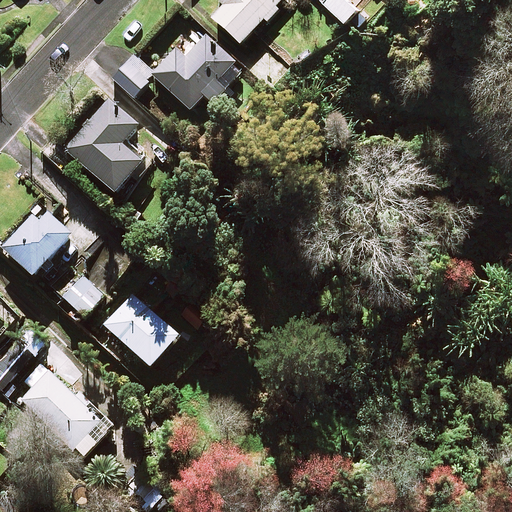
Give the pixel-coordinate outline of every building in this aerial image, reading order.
[(278,12),(275,9),(282,0),(223,0),(219,5),(222,8),(210,21),(238,47),(262,22),(266,25),(278,12)] [(358,11),(345,0),(328,0),(325,5),(346,24),(358,11)] [(199,42),(196,39),(178,58),(175,55),(152,78),(189,114),(202,100),(211,108),(243,75),(204,38),(199,42)] [(289,66),(265,43),(242,67),(267,90),(289,66)] [(138,129),(108,103),(64,152),(114,197),(145,162),(125,144),(138,129)] [(38,223),(32,217),(1,250),(32,279),(71,238),(46,214),(38,223)] [(83,276),(72,263),(49,285),(61,297),(83,276)] [(105,299),(87,280),(64,302),(81,321),(105,299)] [(178,340),(132,296),(103,326),(148,370),(178,340)] [(33,358),(17,342),(0,360),(0,374),(9,383),(33,358)] [(20,401),(72,453),(78,459),(110,426),(89,405),(85,410),(48,373),(20,401)] [(158,511),(166,505),(139,479),(125,494),(142,511),(158,511)]
